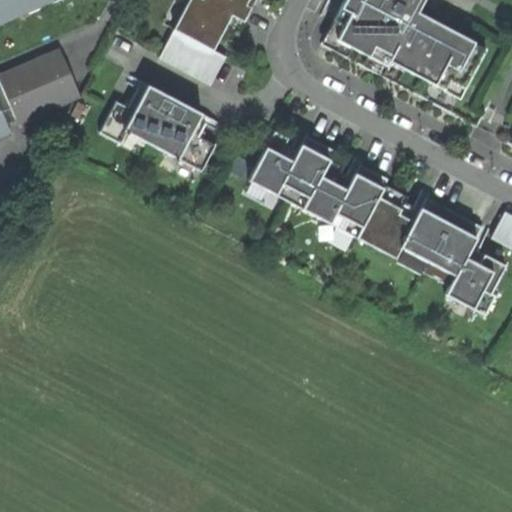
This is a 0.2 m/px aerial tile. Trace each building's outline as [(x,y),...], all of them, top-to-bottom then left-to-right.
[(0,0),(0,134),(8,131),(4,121),(14,117),(15,119),(76,92),(57,47),(0,71),(0,16),(37,0),(0,0)] [(192,0),(176,32),(214,52),(224,33),(226,29),(232,17),(244,23),(252,9),(247,6),(250,0),(192,0)] [(256,1),(256,0),(250,0),(247,6),(252,9),(256,1)] [(330,0),(322,16),(336,23),(343,10),(348,0),(330,0)] [(422,7),(425,0),(348,0),(343,10),(353,16),(338,42),(353,50),(370,59),(376,49),(394,58),(392,63),(405,70),(429,82),(436,86),(447,66),(461,73),(476,45),(418,13),(422,7)] [(328,37),(338,42),(353,16),(343,10),(336,23),(328,37)] [(128,16),(121,29),(131,34),(138,22),(128,16)] [(238,35),(244,23),(232,17),(226,29),(238,35)] [(227,59),(214,52),(176,32),(161,60),(212,87),(227,59)] [(488,51),(476,45),(461,73),(447,66),(436,86),(462,100),(488,51)] [(376,49),(370,59),(388,69),(392,63),(394,58),(376,49)] [(348,60),(365,69),(370,59),(353,50),(348,60)] [(365,69),(383,78),(388,69),(370,59),(365,69)] [(383,78),(397,86),(405,70),(392,63),(388,69),(383,78)] [(124,146),(130,134),(125,132),(149,88),(131,78),(127,85),(138,90),(134,98),(128,109),(118,103),(101,135),(124,146)] [(454,115),(462,100),(436,86),(429,82),(421,97),(454,115)] [(203,116),(149,88),(125,132),(130,134),(179,160),(203,116)] [(221,125),(203,116),(179,160),(203,173),(217,147),(201,138),(204,132),(207,126),(217,132),(221,125)] [(276,133),(267,149),(294,163),(302,147),(307,138),(309,134),(302,131),(295,143),(291,141),(276,133)] [(307,138),(302,147),(330,162),(334,153),(307,138)] [(302,147),(294,163),(282,186),(310,200),(321,178),(330,162),(302,147)] [(250,183),(276,196),(282,186),(294,163),(267,149),(250,183)] [(345,170),(330,162),(321,178),(348,192),(357,176),(361,167),(364,163),(357,160),(350,172),(345,170)] [(388,181),(361,167),(357,176),(384,190),(385,187),(388,181)] [(384,190),(357,176),(348,192),(336,215),(363,229),(379,200),(384,190)] [(348,192),(321,178),(310,200),(304,211),(331,225),(336,215),(348,192)] [(304,211),(310,200),(282,186),(276,196),(304,211)] [(409,199),(385,187),(384,190),(379,200),(402,212),(400,217),(415,225),(422,211),(428,201),(430,196),(423,192),(415,208),(410,205),(407,204),(409,199)] [(402,212),(379,200),(363,229),(358,239),(397,259),(402,249),(415,225),(400,217),(402,212)] [(481,228),(428,201),(422,211),(476,239),(481,228)] [(476,239),(422,211),(415,225),(402,249),(456,277),(465,259),(476,239)] [(358,239),(363,229),(336,215),(331,225),(358,239)] [(511,218),(507,216),(494,240),(511,249),(511,218)] [(483,226),(481,228),(476,239),(465,259),(479,267),(485,257),(479,253),(491,230),(486,228),(483,226)] [(397,259),(451,287),(456,277),(402,249),(397,259)] [(506,268),(485,257),(479,267),(492,273),(482,292),(491,296),(506,268)] [(479,267),(465,259),(456,277),(451,287),(446,296),(473,310),(482,292),(492,273),(479,267)] [(496,299),(491,296),(482,292),(473,310),(486,317),(496,299)]
